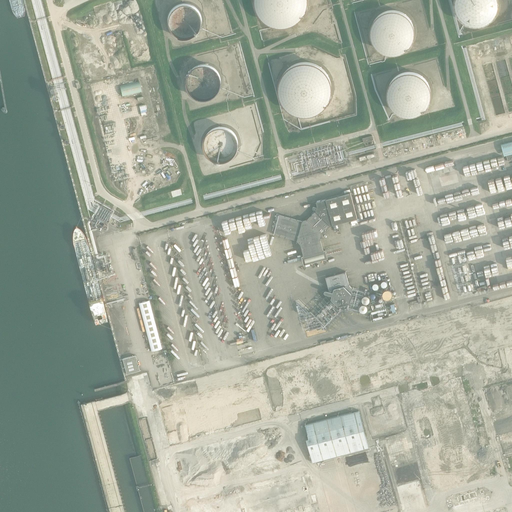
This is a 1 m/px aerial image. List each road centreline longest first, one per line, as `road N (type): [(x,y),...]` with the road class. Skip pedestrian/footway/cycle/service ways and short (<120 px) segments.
road 1 (unknown): [(400,388),(474,374),(505,492)]
road 2 (unknown): [(115,511),(90,413),(95,405),(145,399)]
road 3 (unknown): [(306,467),(173,505)]
road 4 (unknown): [(159,454),(291,418)]
road 5 (unknown): [(400,388),(439,505),(431,511)]
